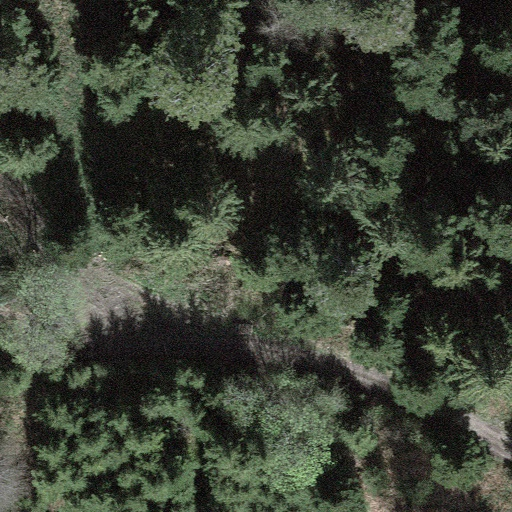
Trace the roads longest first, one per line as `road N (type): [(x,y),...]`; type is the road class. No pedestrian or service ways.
road 1 (track): [(0,340),(248,350),(309,361),(359,376),(511,459)]
road 2 (track): [(0,130),(15,140),(80,340)]
